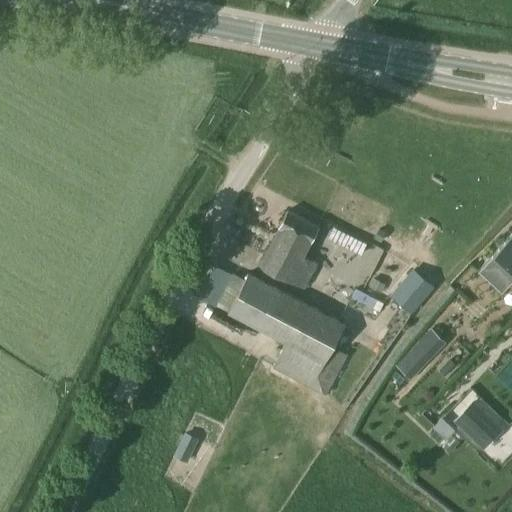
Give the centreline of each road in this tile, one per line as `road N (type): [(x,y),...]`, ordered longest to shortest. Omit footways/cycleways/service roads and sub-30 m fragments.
road 1 (unclassified): [(66,511),(223,200),(320,46)]
road 2 (tertiary): [(320,46),(81,0)]
road 3 (tertiary): [(511,81),(320,46)]
